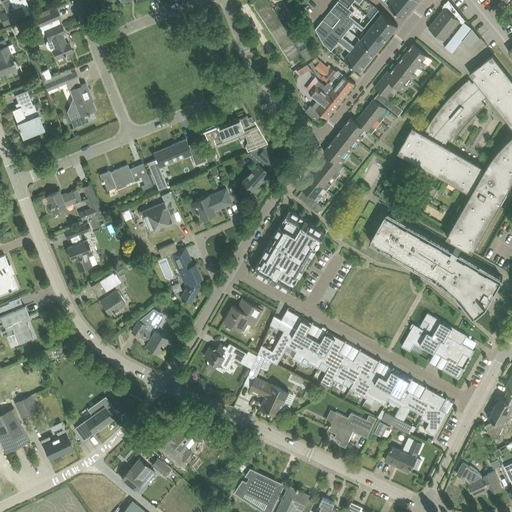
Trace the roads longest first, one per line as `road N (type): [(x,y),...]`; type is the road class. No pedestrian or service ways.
road 1 (residential): [(169,383),(422,506)]
road 2 (residential): [(475,404),(233,270)]
road 3 (residential): [(169,383),(74,320),(17,182)]
road 4 (unclassified): [(0,507),(103,450),(169,383)]
road 5 (unclassified): [(319,140),(432,0)]
road 6 (residential): [(259,86),(129,135)]
road 7 (residential): [(129,135),(17,182)]
road 8 (residential): [(219,292),(206,239),(216,228),(265,217)]
